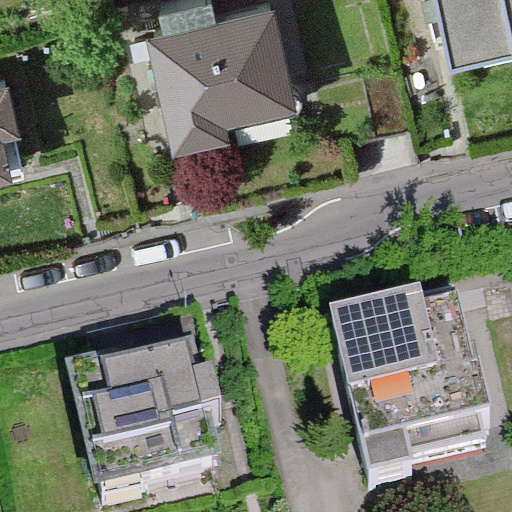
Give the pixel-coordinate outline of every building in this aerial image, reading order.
[(268,0),(244,0),(144,22),(168,133),(214,123),(210,104),(287,87),(268,0)] [(511,0),(436,0),(445,39),(511,25),(511,0)] [(1,69),(0,69),(0,169),(5,168),(0,142),(0,114),(10,113),(1,69)] [(467,310),(325,335),(350,480),(492,456),(467,310)] [(194,359),(67,389),(94,506),(222,476),(194,359)]
